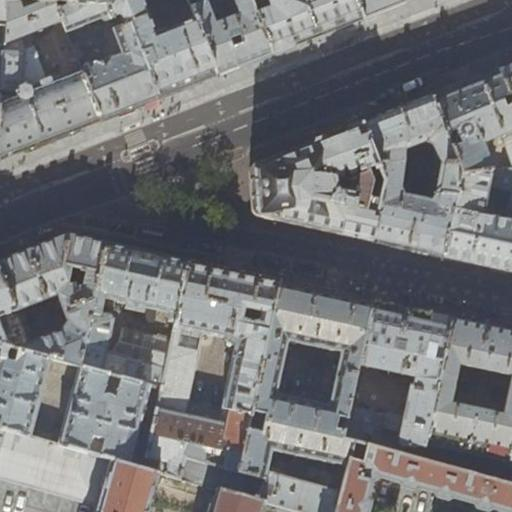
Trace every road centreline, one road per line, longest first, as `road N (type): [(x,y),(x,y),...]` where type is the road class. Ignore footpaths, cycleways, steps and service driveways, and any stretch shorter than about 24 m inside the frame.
road 1 (secondary): [(66,198),(511,23)]
road 2 (residential): [(66,198),(511,300)]
